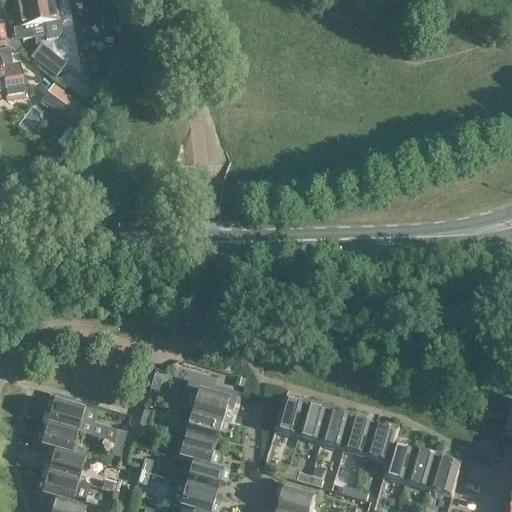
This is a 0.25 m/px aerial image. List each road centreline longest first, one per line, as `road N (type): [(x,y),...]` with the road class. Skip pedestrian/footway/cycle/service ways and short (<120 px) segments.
road 1 (secondary): [(382,238),(0,251)]
road 2 (secondary): [(511,213),(382,238)]
